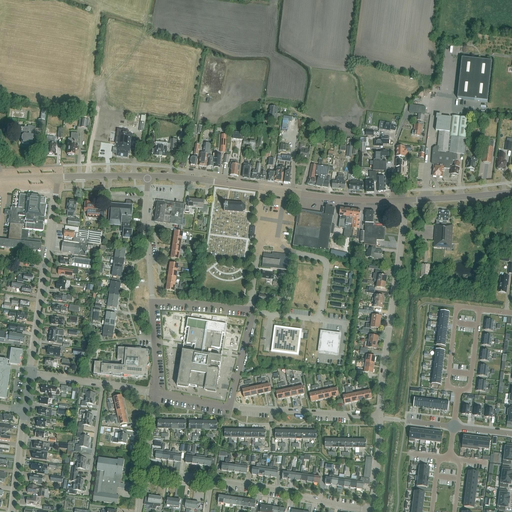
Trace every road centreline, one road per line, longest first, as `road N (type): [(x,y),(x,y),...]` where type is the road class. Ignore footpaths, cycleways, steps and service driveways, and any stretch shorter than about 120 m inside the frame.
road 1 (residential): [(380,417),(406,200)]
road 2 (residential): [(371,510),(211,480)]
road 3 (residential): [(380,417),(230,407)]
road 4 (tertiary): [(285,190),(148,176)]
road 5 (residential): [(152,301),(148,176)]
road 6 (unknown): [(425,199),(433,114),(445,100),(457,112)]
